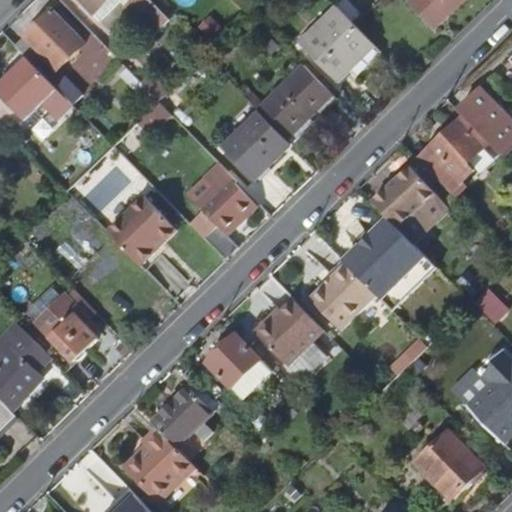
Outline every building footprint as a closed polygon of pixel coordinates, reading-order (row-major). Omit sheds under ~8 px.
[(77,0),(83,5),(88,0),(99,10),(108,0),(130,0),(131,1),(132,0),(77,0)] [(123,9),(139,26),(152,13),(158,7),(151,0),(132,0),(131,1),(123,9)] [(414,0),(409,6),(434,33),(468,0),(414,0)] [(152,13),(166,27),(172,20),(158,7),(152,13)] [(338,9),(302,45),(338,82),(363,59),(361,57),(373,46),(356,28),(338,9)] [(54,13),(18,50),(30,62),(42,74),(51,65),(78,38),(76,36),(80,32),(67,19),(64,23),(54,13)] [(141,28),(133,36),(138,41),(147,33),(141,28)] [(30,62),(0,92),(0,124),(14,139),(61,93),(42,74),(30,62)] [(42,74),(61,93),(67,99),(76,90),(51,65),(42,74)] [(305,66),(260,112),(261,113),(287,139),(310,116),(311,118),(334,96),(305,66)] [(463,119),(490,146),(502,158),(511,148),(511,122),(482,92),(458,114),(463,119)] [(161,104),(138,127),(145,135),(168,111),(161,104)] [(225,147),(259,181),(294,147),(287,139),(261,113),(225,147)] [(463,119),(429,153),(461,186),(474,174),(468,168),(490,146),(463,119)] [(419,164),(440,185),(450,196),(461,186),(429,153),(419,164)] [(222,166),(209,179),(219,189),(199,208),(205,214),(192,226),(228,263),(242,249),(229,236),(258,207),(241,190),(243,188),(233,177),(222,166)] [(451,211),(410,169),(373,206),(388,221),(414,248),(451,211)] [(179,233),(146,200),(109,236),(142,269),(179,233)] [(344,264),(346,266),(377,298),(383,303),(426,261),(414,248),(388,221),(344,264)] [(77,231),(54,252),(103,306),(139,273),(97,226),(84,238),(77,231)] [(377,298),(346,266),(332,280),(334,282),(325,291),(323,289),(310,302),(342,333),(377,298)] [(100,344),(86,331),(91,326),(65,301),(64,302),(55,293),(30,318),(39,327),(38,328),(57,347),(48,356),(54,362),(68,376),(100,344)] [(294,303),(257,340),(287,370),(323,333),(314,324),(297,306),(294,303)] [(44,382),(39,377),(54,362),(48,356),(45,354),(18,326),(0,344),(0,399),(12,412),(44,382)] [(236,339),(207,367),(232,394),(257,368),(283,395),(290,388),(264,362),(261,365),(236,339)] [(511,365),(503,356),(483,375),(493,386),(468,411),(502,445),(511,435),(511,365)] [(196,384),(152,426),(155,430),(177,451),(192,436),(202,446),(211,438),(200,428),(220,409),(196,384)] [(12,412),(0,399),(0,431),(16,416),(12,412)] [(145,447),(123,469),(158,503),(193,468),(177,451),(155,430),(142,443),(145,447)] [(448,435),(414,468),(451,504),(472,485),(477,485),(484,478),(485,472),(448,435)] [(148,511),(129,492),(108,511),(148,511)]
